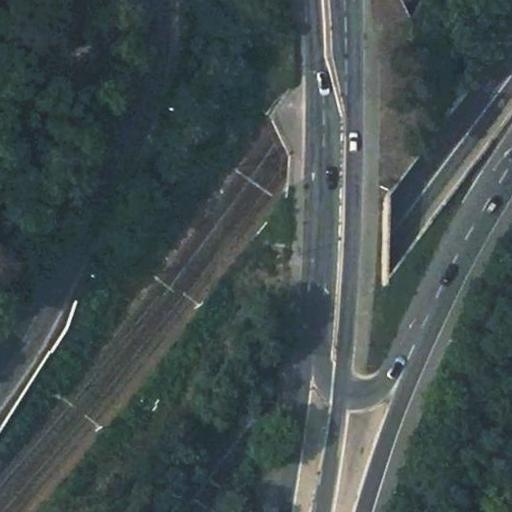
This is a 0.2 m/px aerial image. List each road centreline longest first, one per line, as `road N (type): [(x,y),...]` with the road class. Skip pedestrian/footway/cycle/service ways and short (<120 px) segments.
road 1 (primary): [(511,89),(197,511)]
road 2 (tertiary): [(153,0),(141,102),(40,313),(0,375)]
road 3 (tertiary): [(339,395),(350,227),(344,0)]
road 4 (primary): [(364,511),(404,391),(483,202)]
road 5 (tertiary): [(309,0),(308,303)]
road 6 (tertiary): [(339,395),(367,396),(387,384),(483,202)]
road 7 (tertiary): [(308,303),(284,511)]
